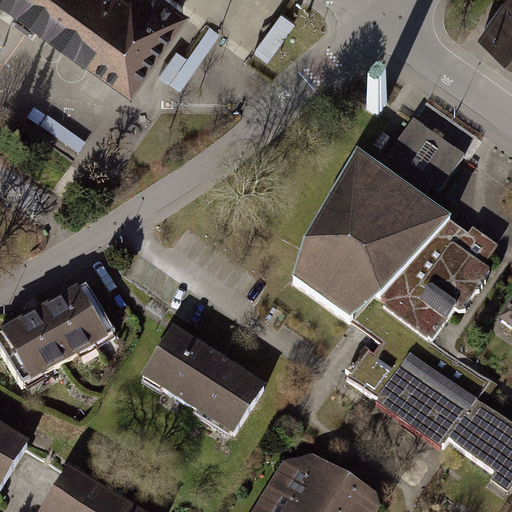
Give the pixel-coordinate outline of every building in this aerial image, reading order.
[(5,0),(133,88),(187,10),(173,0),(5,0)] [(511,0),(504,0),(484,30),(511,49),(511,0)] [(270,58),(298,20),(285,10),(257,48),(270,58)] [(370,111),(369,113),(376,117),(377,116),(379,117),(381,113),(382,114),(387,103),(378,97),(370,106),(371,107),(369,110),(370,111)] [(482,144),(431,110),(383,172),(364,162),(310,251),(300,284),(355,330),(387,311),(434,346),(497,252),(433,209),(482,144)] [(86,297),(1,345),(29,394),(114,346),(86,297)] [(511,300),(495,326),(511,336),(511,300)] [(350,383),(506,499),(511,490),(511,428),(480,404),(491,386),(434,346),(387,311),(355,330),(378,345),(350,383)] [(264,402),(170,339),(139,385),(233,448),(264,402)] [(0,504),(28,457),(0,441),(0,504)] [(382,511),(382,500),(313,463),(284,470),(259,511),(382,511)] [(115,511),(68,484),(51,511),(115,511)]
